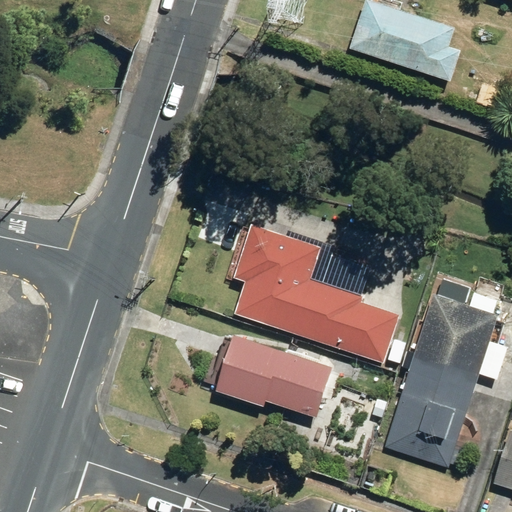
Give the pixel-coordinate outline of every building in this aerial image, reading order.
[(367,1),(350,49),(450,83),(460,53),(448,48),(454,30),(400,12),(403,3),(394,0),(370,0),(370,2),(367,1)] [(501,86),(481,82),(476,105),(496,109),(501,86)] [(321,244),(251,224),(231,279),(243,283),(231,316),(381,369),(399,318),(355,302),(357,296),(309,279),(321,244)] [(468,307),(433,297),(386,451),(446,470),(484,345),(495,348),(502,324),(490,320),(501,284),(478,277),(468,307)] [(331,370),(233,338),(215,393),(266,410),(268,405),(315,420),(331,370)] [(511,431),(508,430),(491,484),(511,490),(511,431)]
